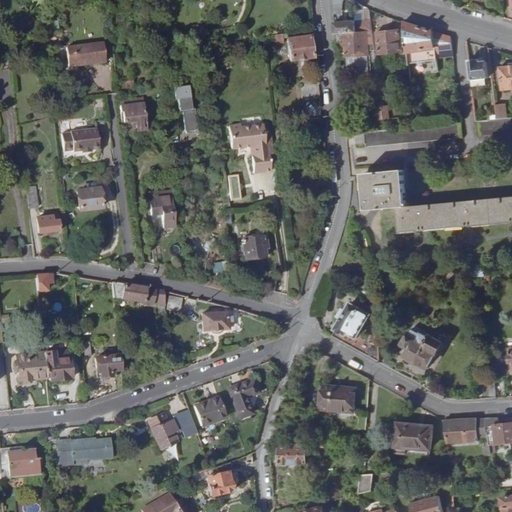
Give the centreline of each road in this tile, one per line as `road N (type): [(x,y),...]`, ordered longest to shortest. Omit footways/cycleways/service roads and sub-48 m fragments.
road 1 (residential): [(298,328),(340,183),(322,0)]
road 2 (residential): [(298,328),(268,311),(130,275),(0,267)]
road 3 (residential): [(0,422),(103,407),(292,345)]
road 4 (residential): [(298,328),(433,405),(511,407)]
road 5 (residential): [(262,511),(257,454),(292,345)]
road 6 (tertiary): [(389,0),(511,37)]
